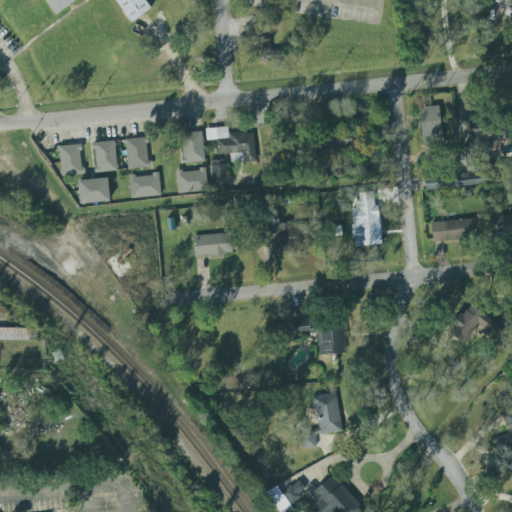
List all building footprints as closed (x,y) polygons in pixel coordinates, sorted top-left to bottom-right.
[(72,0),(53,15),(41,0),(72,0)] [(115,0),(128,22),(150,10),(144,0),(115,0)] [(468,122),(473,151),(489,149),(485,119),(468,122)] [(207,129),(208,141),(218,141),(219,155),(232,154),(232,162),(257,161),(255,133),(230,134),(229,127),(207,129)] [(183,131),(183,162),(203,161),(203,131),(183,131)] [(145,137),(125,139),(128,169),(148,167),(145,137)] [(115,141),(94,141),(94,172),(115,172),(115,141)] [(57,145),(60,175),(83,173),(79,143),(57,145)] [(229,165),(213,165),(214,189),(230,188),(229,165)] [(177,192),(202,192),(202,170),(177,170),(177,192)] [(130,196),(159,196),(159,174),(130,174),(130,196)] [(426,189),(488,188),(488,174),(426,175),(426,189)] [(75,181),(77,204),(108,202),(106,178),(75,181)] [(381,244),(377,205),(374,206),(373,199),(355,201),(358,227),(360,227),(361,236),(357,236),(358,246),(381,244)] [(511,232),(511,214),(498,216),(501,234),(511,232)] [(477,239),(478,220),(448,219),(447,238),(477,239)] [(281,224),(281,246),(308,244),(308,223),(281,224)] [(196,255),(236,253),(236,234),(196,235),(196,255)] [(319,332),(320,354),(347,353),(346,321),(298,323),(298,333),(319,332)] [(0,338),(36,339),(36,327),(0,326),(0,338)] [(315,396),(321,435),(344,431),(338,393),(315,396)] [(283,493),(297,511),(306,504),(312,511),(359,511),(357,508),(360,506),(335,475),(314,492),(302,478),(283,493)]
